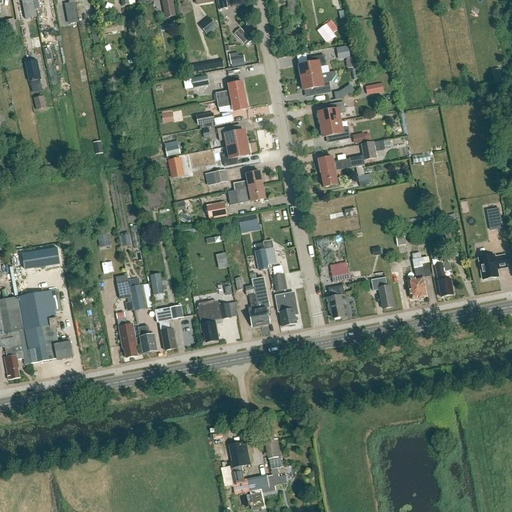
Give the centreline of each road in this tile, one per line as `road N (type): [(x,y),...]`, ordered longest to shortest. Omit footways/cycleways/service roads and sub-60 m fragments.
road 1 (secondary): [(0,405),(323,343)]
road 2 (residential): [(317,315),(256,0)]
road 3 (secondary): [(323,343),(511,307)]
